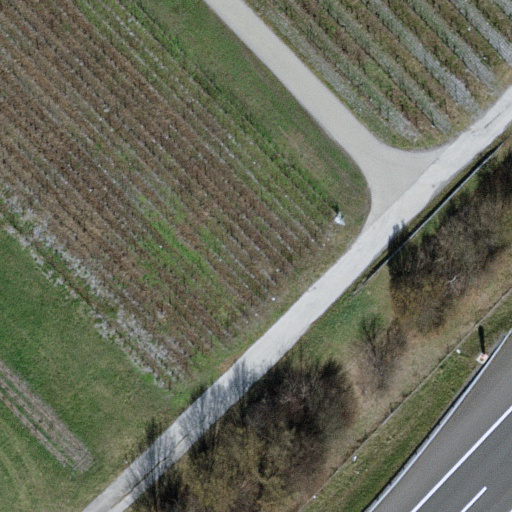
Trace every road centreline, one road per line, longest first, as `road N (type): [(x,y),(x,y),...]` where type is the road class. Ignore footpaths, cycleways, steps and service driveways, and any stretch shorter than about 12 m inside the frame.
road 1 (track): [(414,198),(96,511)]
road 2 (track): [(224,0),(414,198)]
road 3 (track): [(511,97),(414,198)]
